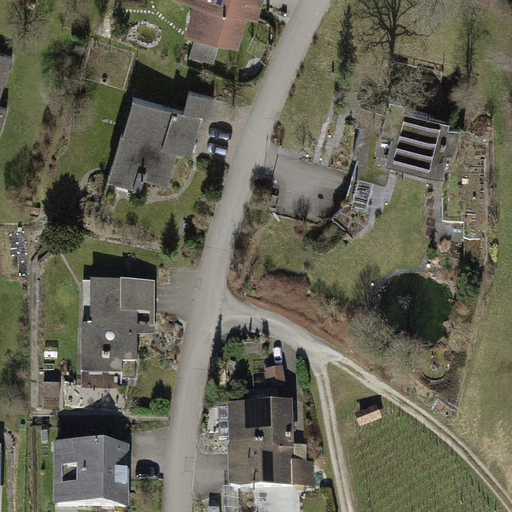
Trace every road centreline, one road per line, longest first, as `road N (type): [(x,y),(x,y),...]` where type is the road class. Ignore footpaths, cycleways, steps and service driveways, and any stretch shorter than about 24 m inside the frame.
road 1 (residential): [(317,0),(230,209),(194,356),(180,511)]
road 2 (track): [(207,297),(307,340),(324,377),(350,511)]
road 3 (track): [(307,340),(448,435),(511,508)]
